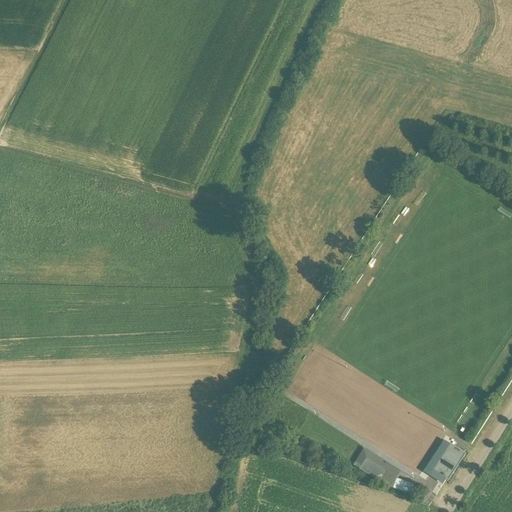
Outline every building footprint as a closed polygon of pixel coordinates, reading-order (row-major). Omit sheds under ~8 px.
[(432,471),(450,444),(444,440),(424,472),(443,484),(446,480),(432,471)] [(448,482),(466,454),(450,444),(432,471),(446,480),(448,482)] [(364,450),(354,466),(360,470),(367,459),(368,457),(372,460),(371,462),(387,472),(381,483),(392,488),(395,480),(396,479),(395,478),(399,472),(364,450)] [(387,472),(371,462),(372,460),(368,457),(367,459),(360,470),(381,483),(387,472)] [(411,486),(395,480),(392,488),(408,493),(411,486)] [(417,488),(411,486),(408,493),(414,496),(417,488)]
